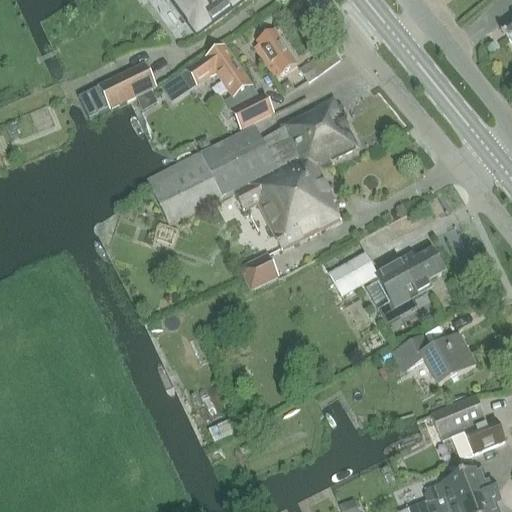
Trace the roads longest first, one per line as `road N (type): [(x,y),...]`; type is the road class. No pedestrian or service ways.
road 1 (residential): [(320,0),(465,170)]
road 2 (tertiary): [(490,151),(364,0)]
road 3 (residential): [(511,127),(406,0)]
